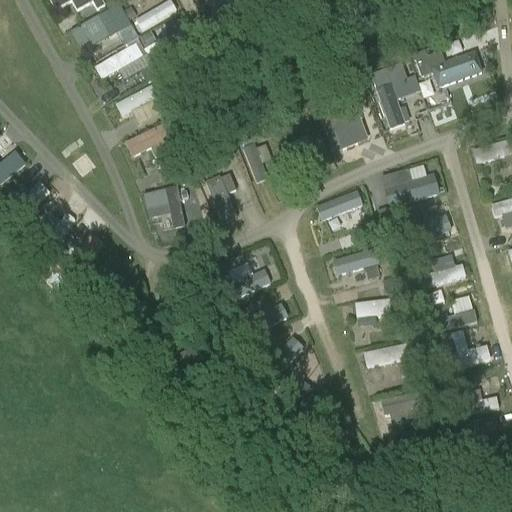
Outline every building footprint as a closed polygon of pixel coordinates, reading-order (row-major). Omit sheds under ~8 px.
[(99,0),(53,0),(49,3),(55,13),(71,4),(76,14),(92,5),(97,13),(104,9),(99,0)] [(170,1),(135,22),(141,33),(177,12),(170,1)] [(68,32),(79,54),(130,28),(119,6),(68,32)] [(103,81),(142,58),(134,44),(95,68),(103,81)] [(421,81),(433,77),(438,92),(482,76),(474,54),(431,70),(427,60),(415,64),(421,81)] [(395,86),(375,89),(383,131),(403,127),(395,86)] [(141,93),(112,106),(118,118),(147,105),(141,93)] [(320,128),(331,155),(367,141),(356,114),(320,128)] [(121,145),(128,160),(158,146),(151,131),(121,145)] [(286,146),(296,174),(312,168),(301,141),(286,146)] [(506,145),(472,149),(473,163),(508,159),(506,145)] [(259,147),(243,150),(251,182),(266,179),(259,147)] [(0,189),(26,168),(15,155),(0,167),(0,189)] [(226,172),(193,183),(210,231),(235,222),(226,195),(233,192),(226,172)] [(408,172),(393,176),(398,193),(391,195),(394,209),(438,197),(434,183),(413,189),(408,172)] [(37,182),(8,211),(19,222),(48,194),(37,182)] [(177,189),(142,197),(145,212),(167,208),(173,232),(184,229),(178,203),(180,203),(177,189)] [(313,207),(319,223),(348,213),(342,197),(313,207)] [(511,200),(490,206),(493,219),(499,217),(502,229),(511,226),(511,200)] [(420,208),(401,215),(411,245),(452,231),(446,215),(425,223),(420,208)] [(391,209),(377,214),(380,224),(394,220),(391,209)] [(49,252),(75,224),(64,214),(55,224),(48,218),(31,236),(49,252)] [(57,270),(75,283),(102,246),(84,233),(57,270)] [(361,253),(329,263),(334,279),(366,268),(361,253)] [(260,254),(222,270),(235,300),(273,284),(260,254)] [(426,276),(429,286),(463,277),(460,266),(426,276)] [(450,330),(475,321),(467,297),(441,305),(450,330)] [(287,319),(276,298),(242,316),(253,337),(287,319)] [(377,318),(375,303),(352,305),(354,321),(377,318)] [(262,363),(274,377),(303,353),(291,339),(262,363)] [(486,348),(459,352),(457,342),(441,344),(444,371),(488,366),(486,348)] [(364,368),(392,366),(391,352),(363,354),(364,368)] [(466,416),(499,411),(497,399),(464,404),(466,416)] [(460,432),(464,472),(511,467),(511,455),(477,458),(474,431),(460,432)]
